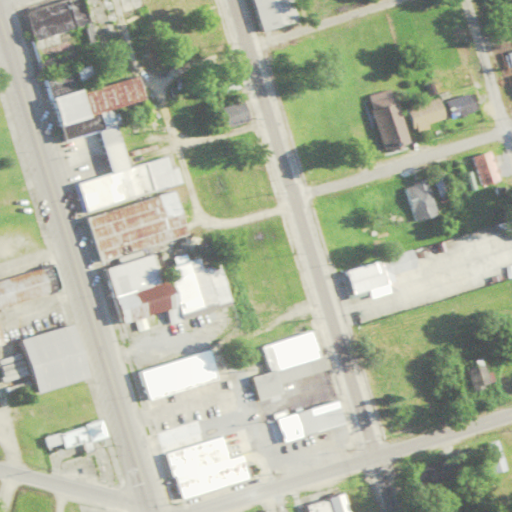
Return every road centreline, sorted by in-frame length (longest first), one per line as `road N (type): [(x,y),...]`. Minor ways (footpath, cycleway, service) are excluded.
road 1 (secondary): [(391,511),(229,0)]
road 2 (secondary): [(153,511),(0,17)]
road 3 (residential): [(178,511),(511,407)]
road 4 (residential): [(396,0),(171,73),(160,87)]
road 5 (residential): [(293,197),(511,127)]
road 6 (residential): [(511,162),(462,0)]
road 7 (residential): [(151,504),(0,466)]
